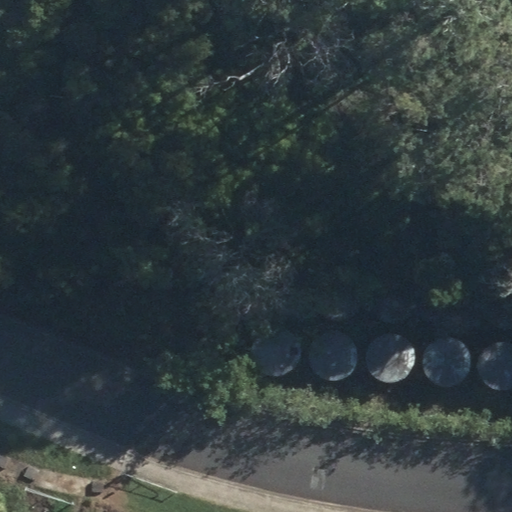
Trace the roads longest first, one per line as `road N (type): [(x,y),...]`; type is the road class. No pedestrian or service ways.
road 1 (residential): [(511,485),(426,486),(239,454),(0,359)]
road 2 (track): [(60,511),(68,389)]
